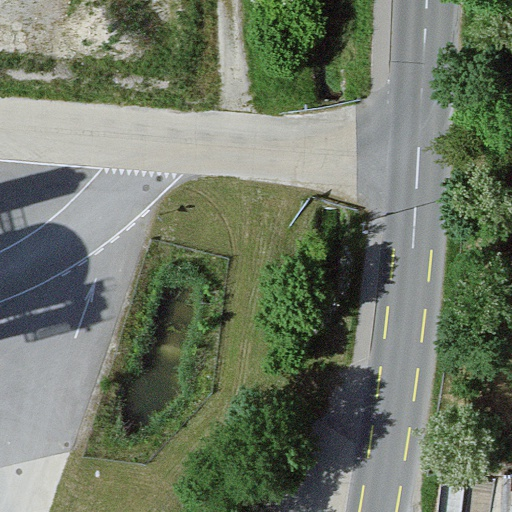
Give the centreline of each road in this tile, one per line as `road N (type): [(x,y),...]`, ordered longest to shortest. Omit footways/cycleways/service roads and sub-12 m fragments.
road 1 (tertiary): [(377,511),(399,382),(428,0)]
road 2 (track): [(420,157),(0,118)]
